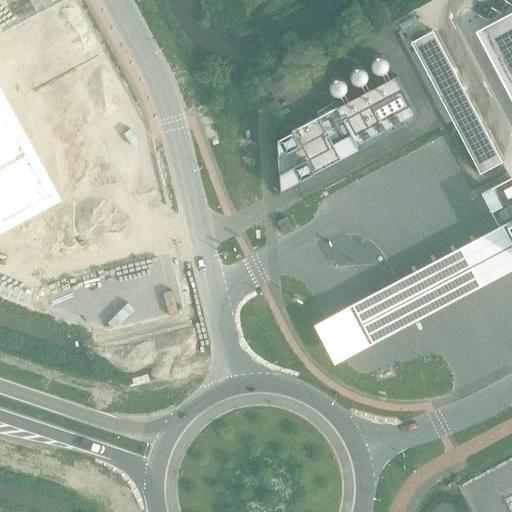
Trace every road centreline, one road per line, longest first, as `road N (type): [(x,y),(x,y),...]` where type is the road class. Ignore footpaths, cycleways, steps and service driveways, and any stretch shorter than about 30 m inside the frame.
road 1 (unclassified): [(233,382),(173,124),(111,0)]
road 2 (track): [(0,360),(104,394),(204,395)]
road 3 (tertiary): [(162,440),(0,387)]
road 4 (tertiary): [(363,453),(334,408),(312,392),(287,382),(233,382)]
road 5 (unclassified): [(363,453),(511,388)]
road 6 (tertiary): [(0,417),(153,469)]
